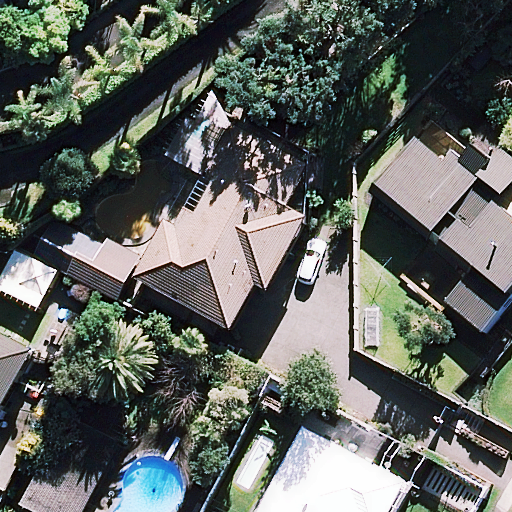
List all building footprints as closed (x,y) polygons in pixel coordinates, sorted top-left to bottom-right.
[(511,195),(511,160),(487,141),(460,174),(419,141),(380,190),(481,270),(451,307),(488,336),(511,306),(511,219),(501,210),(511,195)] [(50,196),(36,160),(8,171),(22,207),(50,196)] [(318,223),(217,168),(188,220),(175,213),(138,279),(241,336),(266,290),(277,297),(318,223)] [(40,258),(71,275),(122,304),(146,262),(94,233),(89,242),(59,225),(40,258)] [(60,275),(15,252),(0,282),(0,290),(42,311),(60,275)] [(0,429),(38,355),(0,335),(0,429)] [(87,511),(117,455),(64,428),(24,506),(36,511),(87,511)] [(395,511),(410,484),(308,430),(264,511),(395,511)]
